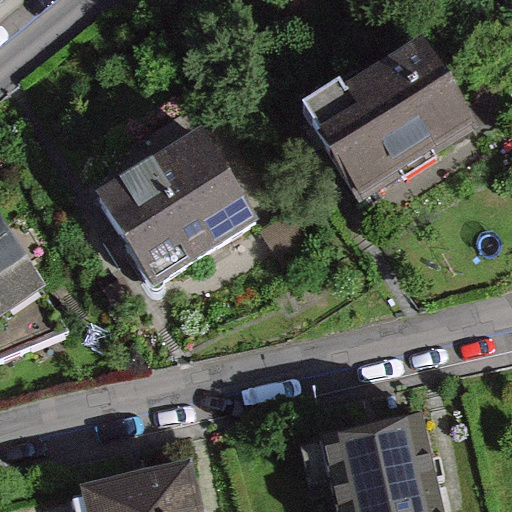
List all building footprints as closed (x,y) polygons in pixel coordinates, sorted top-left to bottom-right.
[(346,201),(461,128),(407,45),(292,119),(346,201)] [(80,197),(137,293),(247,228),(190,132),(80,197)] [(0,362),(63,339),(0,247),(0,362)] [(444,511),(422,417),(321,440),(337,511),(444,511)] [(195,511),(188,478),(69,503),(70,511),(195,511)]
